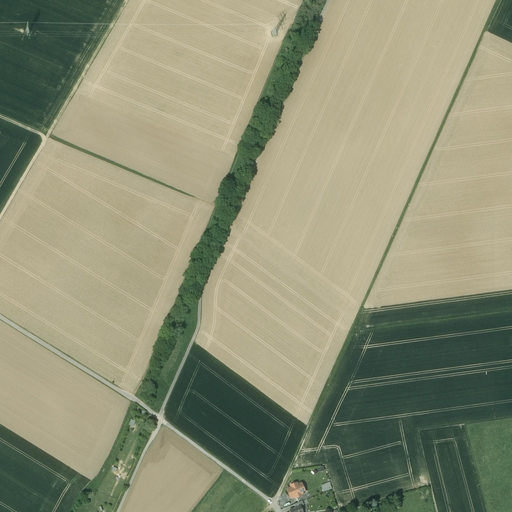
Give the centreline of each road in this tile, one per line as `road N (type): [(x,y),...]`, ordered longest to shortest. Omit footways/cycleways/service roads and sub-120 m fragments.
road 1 (track): [(266,511),(497,0)]
road 2 (track): [(132,398),(303,0)]
road 3 (track): [(0,218),(127,0)]
road 4 (track): [(219,203),(0,114)]
road 5 (unclassified): [(161,420),(0,316)]
road 6 (residential): [(161,420),(278,511)]
